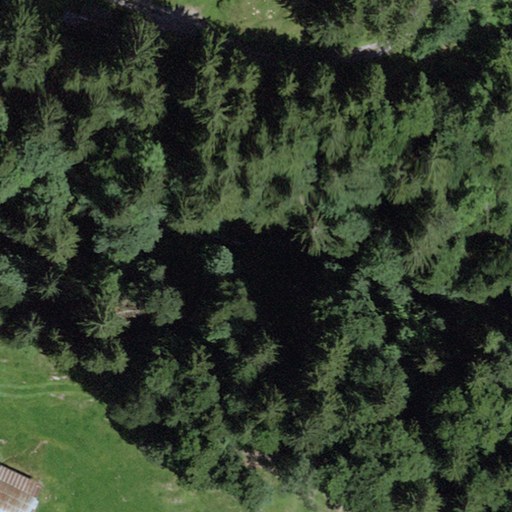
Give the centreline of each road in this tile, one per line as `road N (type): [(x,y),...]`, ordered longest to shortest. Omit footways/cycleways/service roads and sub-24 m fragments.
road 1 (track): [(117,0),(283,48),(382,46),(427,0)]
road 2 (track): [(182,15),(21,69),(0,66)]
